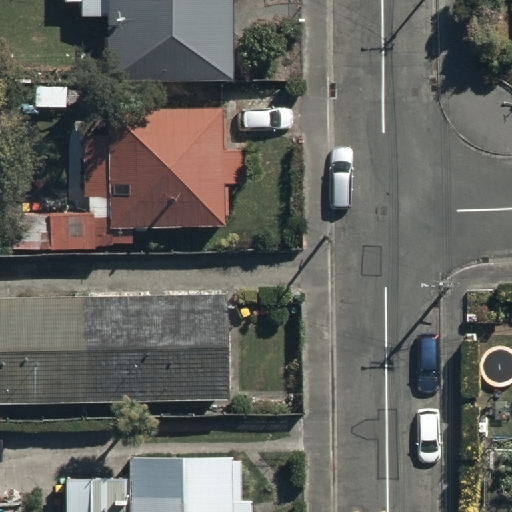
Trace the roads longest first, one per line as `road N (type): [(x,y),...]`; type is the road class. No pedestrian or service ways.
road 1 (residential): [(385,511),(385,214)]
road 2 (residential): [(385,214),(383,0)]
road 3 (residential): [(385,214),(511,209)]
